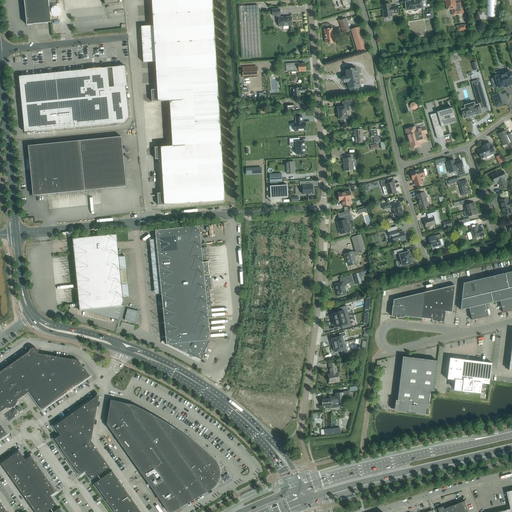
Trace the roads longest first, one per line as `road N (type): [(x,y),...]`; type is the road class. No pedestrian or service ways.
road 1 (residential): [(309,0),(324,201),(301,426)]
road 2 (unclassified): [(16,233),(284,210)]
road 3 (residential): [(467,147),(494,236),(490,247),(428,260),(400,167)]
road 4 (tertiary): [(301,488),(285,458),(237,408),(125,344)]
road 5 (tertiary): [(122,351),(175,375),(239,421),(294,490)]
road 6 (unknown): [(237,213),(238,324),(220,358),(205,360),(150,337)]
road 7 (secondary): [(511,435),(301,488)]
road 8 (secondary): [(306,499),(511,447)]
road 9 (unknown): [(150,337),(58,310),(49,230)]
road 10 (residential): [(362,0),(400,167)]
road 11 (tertiary): [(0,68),(16,233)]
road 12 (unclassified): [(460,333),(388,325),(380,336),(391,350),(445,336)]
road 13 (unclassified): [(511,473),(377,511)]
road 14 (unclassified): [(0,50),(133,36)]
